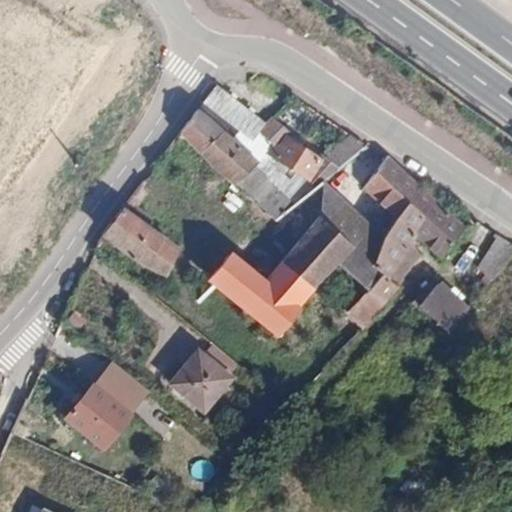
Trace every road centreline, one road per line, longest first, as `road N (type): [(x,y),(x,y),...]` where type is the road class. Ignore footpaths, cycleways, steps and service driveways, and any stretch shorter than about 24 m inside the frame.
road 1 (residential): [(205,45),(283,58),(511,216)]
road 2 (residential): [(205,45),(60,261),(0,334)]
road 3 (primary): [(364,0),(511,106)]
